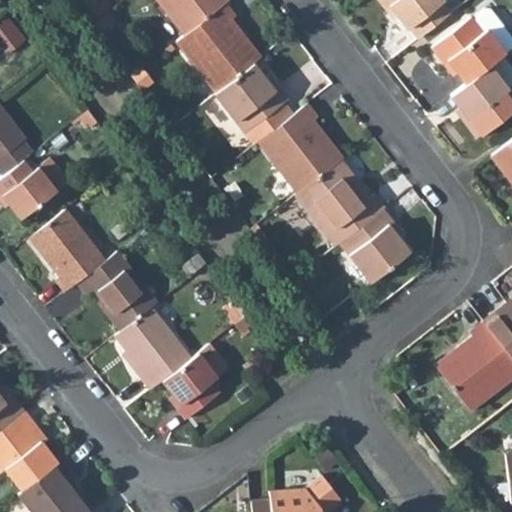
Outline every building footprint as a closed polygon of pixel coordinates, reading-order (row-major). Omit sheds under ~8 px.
[(156,0),(182,33),(223,2),(222,0),(156,0)] [(378,0),(392,17),(396,14),(384,0),(378,0)] [(384,0),(396,14),(406,27),(408,26),(416,37),(449,12),(440,0),(384,0)] [(223,2),(182,33),(174,39),(214,91),(252,61),(255,59),(238,37),(243,33),(231,17),(235,14),(224,1),(223,2)] [(101,6),(91,14),(95,19),(105,11),(101,6)] [(483,7),(470,17),(481,31),(485,28),(503,51),(511,44),(511,38),(488,7),(483,7)] [(95,19),(91,22),(99,32),(114,21),(106,10),(105,11),(95,19)] [(470,17),(469,15),(433,43),(455,71),(464,82),(488,63),(501,53),(503,51),(485,28),(481,31),(470,17)] [(0,42),(7,50),(19,41),(3,20),(0,22),(0,42)] [(255,59),(260,55),(243,33),(238,37),(255,59)] [(451,74),(455,71),(433,43),(429,46),(451,74)] [(506,87),(511,82),(511,67),(501,53),(488,63),(506,87)] [(264,77),(252,61),(214,91),(212,92),(243,131),(286,98),(277,86),(273,89),(264,77)] [(488,63),(464,82),(448,94),(457,106),(479,134),(511,108),(511,102),(503,91),(507,88),(506,87),(488,63)] [(129,74),(140,88),(151,80),(139,66),(129,74)] [(268,74),(264,77),(273,89),(277,86),(268,74)] [(316,115),(306,102),(256,140),(296,192),(335,161),(337,160),(320,138),(325,134),(312,118),(316,115)] [(0,171),(1,173),(21,158),(31,150),(22,138),(24,136),(0,105),(0,171)] [(475,137),(479,134),(457,106),(453,109),(475,137)] [(340,158),(342,156),(325,134),(320,138),(337,160),(340,158)] [(511,136),(494,151),(510,173),(506,177),(511,184),(511,136)] [(506,177),(510,173),(494,151),(489,155),(506,177)] [(21,158),(1,173),(0,174),(0,193),(7,203),(19,217),(55,189),(63,183),(64,176),(48,156),(31,170),(21,158)] [(352,184),(357,180),(340,158),(337,160),(335,161),(352,184)] [(338,241),(381,208),(383,206),(373,193),(369,196),(357,180),(352,184),(335,161),(296,192),(294,193),(334,245),(338,241)] [(85,181),(90,187),(100,179),(95,173),(85,181)] [(103,259),(63,207),(27,236),(57,275),(53,278),(62,290),(74,281),(103,259)] [(381,208),(338,241),(368,281),(408,250),(396,235),(387,223),(391,220),(381,208)] [(117,237),(129,227),(123,220),(110,230),(117,237)] [(391,220),(387,223),(396,235),(400,232),(391,220)] [(103,259),(74,281),(84,294),(88,291),(118,329),(149,305),(154,301),(115,250),(103,259)] [(223,311),(236,302),(232,298),(220,307),(223,311)] [(511,302),(509,305),(506,301),(493,311),(482,319),(511,358),(511,302)] [(233,323),(245,313),(236,302),(223,311),(233,323)] [(160,379),(189,357),(149,305),(118,329),(112,334),(124,349),(142,373),(138,376),(148,388),(160,379)] [(239,331),(251,322),(245,313),(233,323),(239,331)] [(511,375),(511,358),(482,319),(468,330),(471,334),(454,345),(459,351),(436,368),(468,409),(511,375)] [(189,357),(160,379),(171,394),(178,403),(174,406),(183,418),(217,391),(209,380),(225,367),(226,363),(209,341),(189,357)] [(436,368),(459,351),(455,346),(433,363),(436,368)] [(138,376),(142,373),(124,349),(120,353),(138,376)] [(0,426),(23,409),(9,391),(6,394),(2,397),(0,393),(0,426)] [(174,406),(178,403),(171,394),(167,397),(174,406)] [(33,422),(23,409),(0,426),(0,469),(4,467),(19,488),(56,459),(41,441),(29,425),(33,422)] [(41,441),(45,438),(33,422),(29,425),(41,441)] [(85,511),(89,509),(68,482),(72,479),(75,476),(60,456),(56,459),(19,488),(15,491),(31,511),(85,511)] [(304,472),(309,479),(317,472),(312,466),(304,472)] [(269,511),(319,511),(319,505),(323,504),(326,508),(340,497),(321,473),(304,486),(268,489),(268,497),(269,511)] [(89,509),(93,506),(72,479),(68,482),(89,509)] [(250,511),(269,511),(268,497),(250,499),(250,511)] [(103,511),(97,503),(93,506),(89,509),(85,511),(103,511)]
